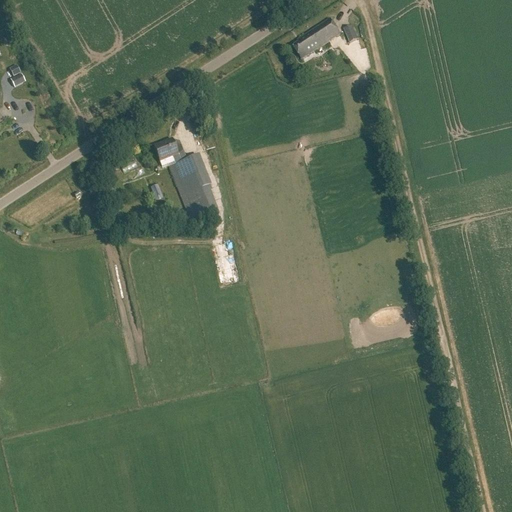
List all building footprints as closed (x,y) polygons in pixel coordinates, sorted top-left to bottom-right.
[(301,42),(292,48),(301,61),(340,35),(329,20),(299,40),(301,42)] [(344,30),(350,44),(359,40),(353,26),(344,30)] [(20,76),(10,81),(14,89),(24,84),(20,76)] [(159,162),(171,157),(174,165),(169,167),(186,212),(190,222),(215,212),(211,202),(207,192),(210,191),(209,186),(197,155),(186,160),(182,151),(177,153),(171,139),(153,147),(159,162)] [(150,188),(155,201),(162,199),(157,186),(150,188)]
